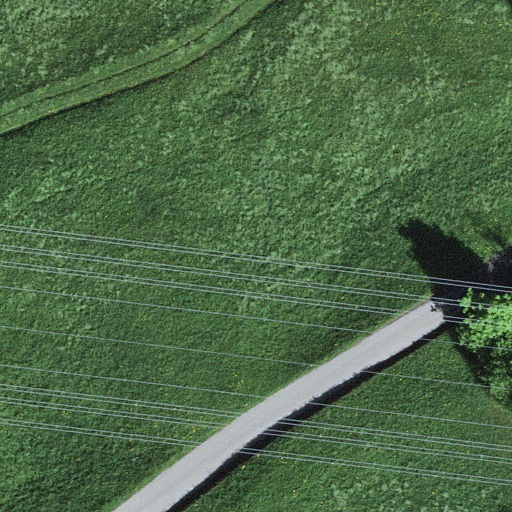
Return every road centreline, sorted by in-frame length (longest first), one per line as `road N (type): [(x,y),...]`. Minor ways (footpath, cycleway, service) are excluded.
road 1 (unclassified): [(145,511),(271,417),(511,273)]
road 2 (track): [(0,119),(167,60),(252,0)]
